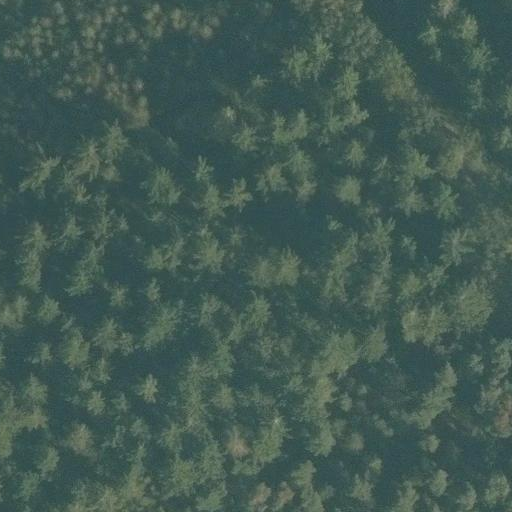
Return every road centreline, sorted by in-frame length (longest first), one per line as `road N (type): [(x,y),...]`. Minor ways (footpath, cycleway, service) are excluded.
road 1 (track): [(511,345),(484,286),(488,205),(474,164),(343,0)]
road 2 (track): [(496,316),(355,378),(320,422),(269,444),(165,511)]
